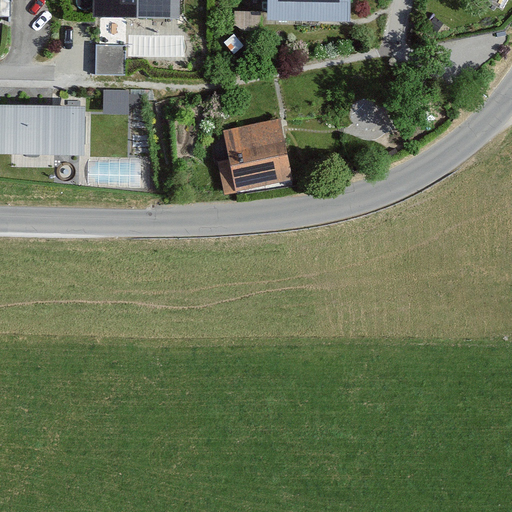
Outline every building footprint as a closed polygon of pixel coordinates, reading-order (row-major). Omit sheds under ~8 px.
[(90,0),(90,21),(175,24),(175,0),(90,0)] [(261,0),(261,28),(345,30),(345,0),(261,0)] [(123,50),(94,50),(94,77),(123,77),(123,50)] [(127,119),(127,95),(100,95),(100,120),(127,119)] [(0,161),(78,165),(80,115),(0,112),(0,161)] [(288,189),(275,126),(217,137),(223,167),(213,169),(219,203),(288,189)]
